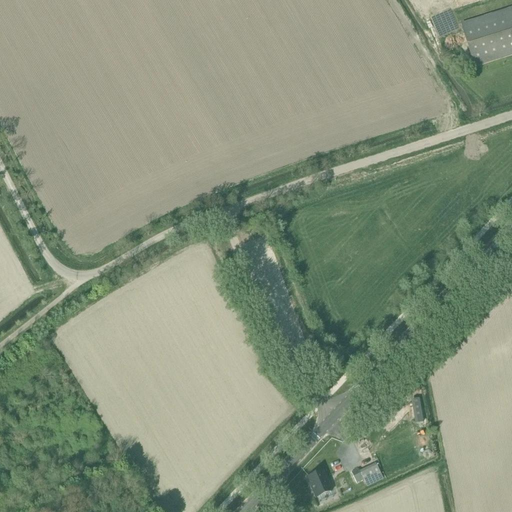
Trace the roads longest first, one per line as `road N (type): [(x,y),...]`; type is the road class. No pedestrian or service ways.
road 1 (unclassified): [(69,279),(90,281),(172,232),(262,197),(511,115)]
road 2 (primary): [(246,511),(511,228)]
road 3 (unclassified): [(69,279),(43,247),(0,161)]
